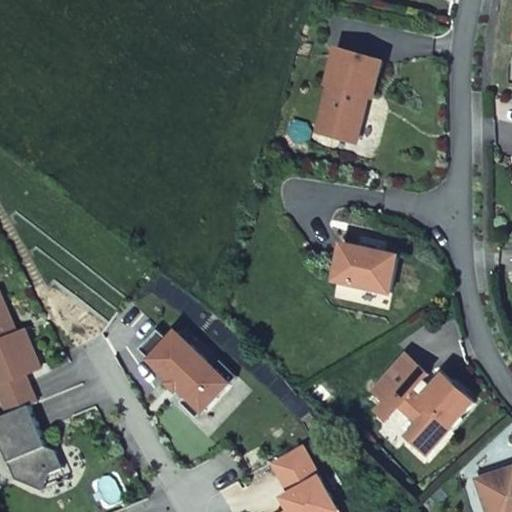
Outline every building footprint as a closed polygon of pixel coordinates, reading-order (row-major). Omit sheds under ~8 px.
[(333,85),(320,131),(357,142),(368,105),(364,104),(366,95),(370,96),(373,97),(384,62),(339,49),(329,84),(333,85)] [(366,243),(364,249),(380,252),(381,246),(366,243)] [(364,249),(344,244),(336,281),(391,293),(400,256),(380,252),(364,249)] [(1,292),(0,292),(0,386),(27,376),(42,370),(27,332),(18,336),(1,292)] [(182,404),(199,420),(240,378),(223,362),(216,369),(192,346),(184,354),(171,341),(160,330),(141,350),(174,382),(171,385),(179,392),(182,389),(189,397),(182,404)] [(179,333),(171,341),(184,354),(192,346),(179,333)] [(409,355),(374,391),(386,402),(378,411),(387,420),(398,408),(407,417),(409,414),(420,424),(408,437),(427,455),(476,403),(447,375),(439,383),(424,399),(415,391),(430,375),(409,355)] [(424,399),(439,383),(430,375),(415,391),(424,399)] [(27,376),(0,386),(0,395),(2,395),(30,384),(27,376)] [(38,404),(30,384),(2,395),(10,415),(30,407),(38,404)] [(47,448),(30,407),(10,415),(0,419),(0,440),(16,480),(44,492),(51,475),(64,470),(57,452),(47,448)] [(387,420),(396,429),(407,417),(398,408),(387,420)] [(340,511),(305,447),(274,463),(292,495),(295,502),(288,506),(291,511),(290,511),(340,511)] [(511,468),(477,480),(487,511),(505,511),(511,510),(511,468)] [(295,502),(292,495),(284,499),(288,506),(295,502)]
